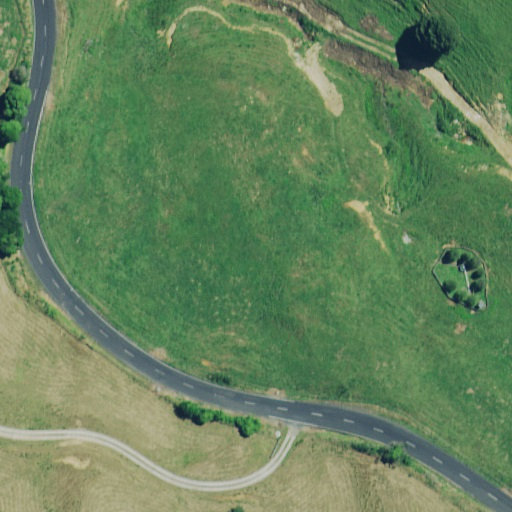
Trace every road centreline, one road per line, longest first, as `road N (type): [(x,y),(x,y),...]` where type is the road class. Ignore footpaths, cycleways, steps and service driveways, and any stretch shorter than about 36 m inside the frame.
road 1 (unclassified): [(43,0),(18,183),(25,233),(100,337),(200,395),(373,429),(508,511)]
road 2 (track): [(0,432),(99,440),(173,482),(205,489),(263,475),(302,413)]
